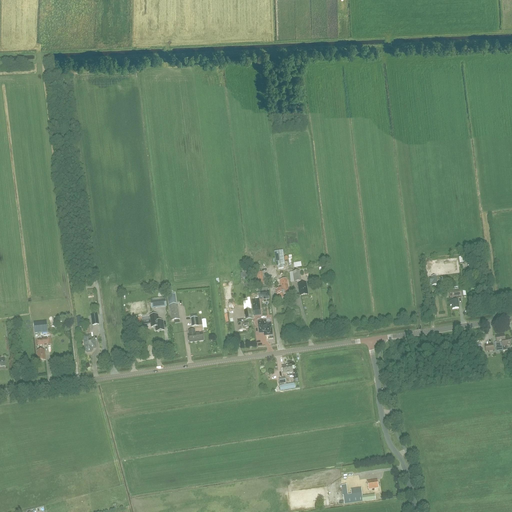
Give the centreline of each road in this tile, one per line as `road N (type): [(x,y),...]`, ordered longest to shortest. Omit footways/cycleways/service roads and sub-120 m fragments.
road 1 (tertiary): [(0,393),(369,340)]
road 2 (unclassified): [(415,511),(405,466),(386,436),(369,340)]
road 3 (tertiary): [(369,340),(511,318)]
